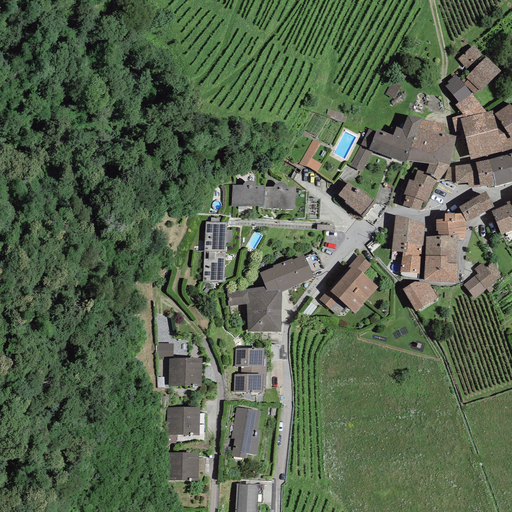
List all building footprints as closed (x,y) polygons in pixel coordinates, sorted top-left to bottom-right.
[(481,55),(472,45),(457,59),(465,69),(481,55)] [(486,57),(461,80),(474,94),(479,90),(480,92),(501,71),(486,57)] [(458,103),(472,95),(455,76),(448,82),(449,83),(445,86),(458,103)] [(503,152),(493,115),(492,110),(486,112),(472,95),(458,103),(455,105),(462,115),(452,118),(456,133),(464,131),(470,161),(503,152)] [(511,102),(493,115),(503,152),(511,149),(511,102)] [(406,161),(421,119),(408,115),(402,128),(396,126),(392,135),(377,130),(376,133),(367,130),(360,145),(369,148),(368,150),(372,152),(406,163),(406,161)] [(446,124),(421,119),(406,161),(429,164),(425,172),(424,175),(438,181),(449,165),(456,136),(443,134),(446,124)] [(311,158),(319,144),(312,140),(299,163),(317,173),(322,164),(311,158)] [(362,172),(372,152),(368,150),(369,148),(360,145),(349,166),(362,172)] [(510,168),(505,156),(489,160),(492,173),(510,168)] [(480,187),(494,185),(492,173),(489,160),(476,162),(476,164),(455,166),(456,184),(467,183),(468,188),(480,187)] [(511,181),(511,173),(510,168),(492,173),(494,185),(495,187),(511,181)] [(425,172),(417,171),(413,180),(409,180),(403,195),(406,195),(423,201),(427,202),(438,181),(424,175),(425,172)] [(242,185),(232,185),(232,207),(262,207),(264,207),(264,187),(265,186),(256,185),(255,184),(255,183),(253,181),(251,180),(248,181),(245,182),(244,183),(242,185)] [(272,187),(264,187),(264,207),(262,207),(262,209),(294,209),(296,187),(286,187),(285,185),(284,183),(281,182),(278,183),(276,184),(274,185),(272,187)] [(356,188),(348,182),(338,195),(345,201),(344,203),(362,218),(375,202),(356,187),(356,188)] [(485,192),(459,207),(467,222),(494,207),(485,192)] [(423,201),(406,195),(402,206),(419,211),(423,201)] [(511,210),(509,204),(507,205),(491,211),(501,235),(511,230),(511,210)] [(444,219),(435,219),(435,231),(438,231),(437,236),(458,235),(458,239),(465,239),(466,226),(464,219),(461,213),(454,214),(454,213),(444,214),(444,219)] [(425,224),(395,215),(391,250),(402,252),(407,253),(408,244),(424,246),(425,224)] [(226,230),(226,222),(219,222),(210,222),(205,221),(203,250),(225,251),(225,242),(226,230)] [(458,239),(458,235),(437,236),(425,237),(425,256),(447,257),(447,263),(457,263),(458,239)] [(422,274),(424,246),(408,244),(407,253),(402,252),(400,272),(422,274)] [(225,251),(203,250),(202,282),(224,283),(224,280),(225,251)] [(348,266),(350,268),(353,265),(363,274),(371,265),(359,254),(348,266)] [(273,268),(259,273),(265,287),(267,291),(282,291),(314,278),(304,255),(292,260),(291,258),(272,266),(273,268)] [(457,282),(457,263),(447,263),(447,257),(425,256),(423,280),(457,282)] [(477,273),(463,285),(474,298),(486,289),(490,285),(502,275),(492,262),(486,267),(482,262),(474,269),(477,273)] [(367,299),(378,287),(363,274),(353,265),(350,268),(342,277),(367,299)] [(355,313),(367,299),(342,277),(330,291),(346,306),(355,313)] [(429,282),(414,282),(402,288),(416,312),(439,299),(429,282)] [(281,332),(282,291),(267,291),(265,287),(227,292),(228,306),(246,304),(247,332),(281,332)] [(330,291),(328,290),(319,300),(337,316),(346,306),(330,291)] [(157,357),(173,357),(173,343),(156,344),(157,357)] [(279,360),(278,345),(270,345),(270,360),(279,360)] [(263,349),(234,349),(235,367),(241,367),(263,366),(263,357),(263,349)] [(201,358),(168,359),(169,387),(202,386),(201,358)] [(263,366),(241,367),(241,374),(262,374),(266,374),(266,366),(263,366)] [(241,374),(234,374),(234,393),(262,393),(262,385),(262,374),(241,374)] [(199,407),(166,408),(167,435),(175,435),(200,435),(199,407)] [(260,411),(236,407),(231,439),(234,439),(231,457),(245,459),(246,454),(256,455),(260,430),(257,429),(260,411)] [(175,435),(167,435),(167,444),(176,444),(175,435)] [(199,452),(165,453),(165,481),(198,481),(198,473),(198,459),(199,452)] [(256,511),(258,484),(237,483),(234,511),(256,511)]
